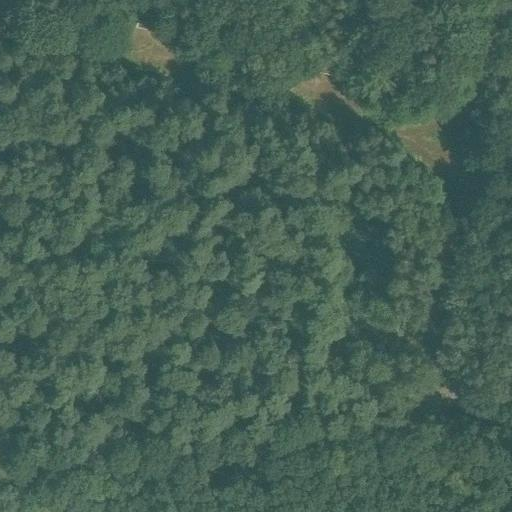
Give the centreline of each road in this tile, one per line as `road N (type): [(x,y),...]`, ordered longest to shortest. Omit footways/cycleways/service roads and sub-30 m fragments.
road 1 (unclassified): [(0,34),(452,144)]
road 2 (unclassified): [(452,144),(421,330),(430,385),(470,404),(511,400)]
road 3 (unclassified): [(482,0),(452,144)]
